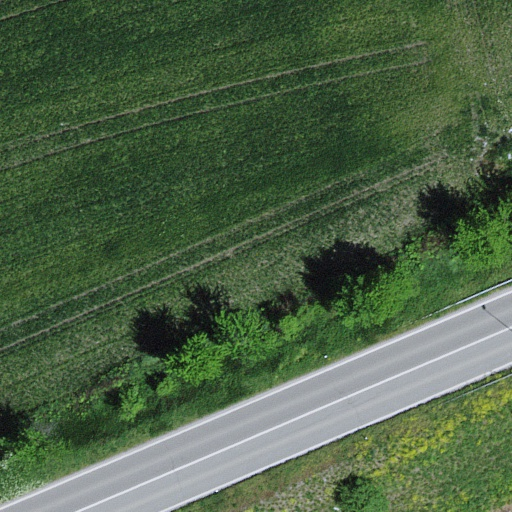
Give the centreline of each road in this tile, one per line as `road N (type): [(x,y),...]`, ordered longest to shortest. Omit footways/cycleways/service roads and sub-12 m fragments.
road 1 (motorway): [(511,221),(0,450)]
road 2 (primary): [(92,511),(511,336)]
road 3 (motorway): [(269,511),(511,407)]
